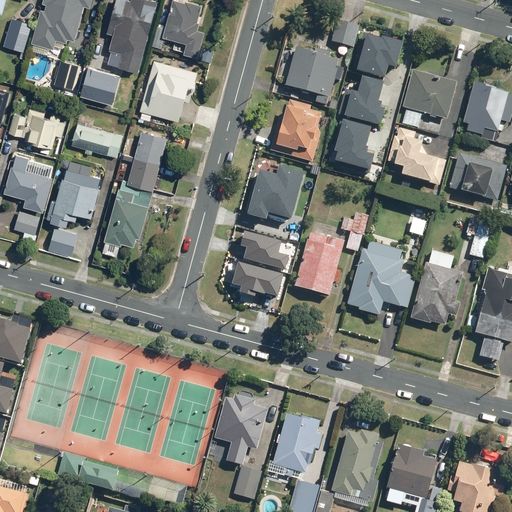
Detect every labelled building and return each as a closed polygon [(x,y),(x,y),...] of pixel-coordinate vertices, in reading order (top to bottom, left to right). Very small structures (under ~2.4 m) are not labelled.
[(42,0),(42,4),(46,5),(45,10),(41,9),(32,43),(54,49),(57,40),(67,43),(67,40),(75,42),(84,6),(90,8),(92,0),(42,0)] [(139,72),(158,2),(151,0),(131,0),(131,2),(124,0),(116,0),(108,34),(113,35),(109,50),(123,54),(119,67),(139,72)] [(186,3),(175,0),(172,0),(163,38),(186,44),(183,54),(198,58),(205,33),(198,31),(200,23),(198,22),(202,5),(186,1),(186,3)] [(32,24),(12,18),(3,47),(23,53),(32,24)] [(359,26),(337,20),(331,42),(353,48),(359,26)] [(365,31),(355,68),(386,76),(389,64),(398,67),(405,42),(365,31)] [(316,48),(315,52),(296,48),(286,86),(330,98),(338,69),(335,69),(338,59),(330,56),(331,52),(316,48)] [(81,66),(61,61),(55,85),(75,91),(81,66)] [(197,73),(154,61),(138,118),(150,121),(152,114),(179,122),(185,100),(189,101),(197,73)] [(457,82),(412,70),(402,108),(447,120),(457,82)] [(108,76),(89,71),(82,96),(102,101),(108,76)] [(347,88),(340,113),(382,123),(385,109),(380,107),(382,100),(380,99),(385,80),(365,75),(361,91),(347,88)] [(509,91),(474,82),(463,123),(468,124),(466,131),(481,135),(481,139),(495,142),(501,122),(509,124),(511,113),(511,96),(508,95),(509,91)] [(310,106),(289,100),(288,107),(286,106),(283,119),(279,118),(270,151),(313,162),(321,129),(317,128),(322,113),(309,110),(310,106)] [(14,114),(9,133),(26,138),(25,142),(52,149),(56,135),(62,137),(65,124),(59,122),(61,115),(52,113),(50,119),(44,118),(45,113),(29,109),(27,118),(14,114)] [(80,116),(72,145),(86,149),(85,152),(92,154),(93,151),(117,157),(123,136),(92,128),(94,120),(80,116)] [(339,151),(336,163),(369,172),(374,154),(366,152),(368,145),(367,145),(372,125),(342,117),(333,150),(339,151)] [(404,168),(402,175),(439,185),(446,161),(419,154),(423,142),(414,139),(416,132),(399,128),(397,135),(395,134),(388,162),(394,163),(394,165),(404,168)] [(128,183),(121,181),(104,241),(105,242),(102,253),(117,257),(120,245),(122,246),(122,243),(134,247),(136,238),(140,239),(167,138),(142,131),(128,183)] [(508,166),(459,153),(449,189),(498,202),(508,166)] [(13,167),(11,167),(4,194),(26,199),(24,207),(43,212),(53,178),(26,171),(29,158),(16,154),(13,167)] [(261,170),(249,213),(267,218),(269,212),(293,219),(306,172),(281,166),(279,175),(261,170)] [(65,179),(63,179),(53,215),(76,222),(78,215),(91,218),(99,188),(98,188),(101,178),(67,169),(65,179)] [(40,217),(20,211),(14,229),(34,236),(40,217)] [(354,221),(343,218),(340,230),(350,232),(346,250),(357,253),(362,235),(364,235),(369,216),(356,213),(354,221)] [(493,222),(471,216),(466,234),(475,236),(469,256),(483,260),(493,222)] [(77,224),(57,219),(51,241),(71,246),(77,224)] [(247,245),(244,257),(286,269),(290,254),(279,251),(282,240),(246,231),(243,244),(247,245)] [(329,296),(344,242),(310,233),(309,240),(307,240),(295,287),(329,296)] [(365,250),(363,250),(348,305),(359,308),(359,310),(379,316),(383,302),(407,308),(415,277),(401,273),(404,261),(400,259),(402,251),(367,241),(365,250)] [(428,263),(426,263),(411,319),(430,324),(431,322),(445,326),(447,315),(456,318),(460,303),(455,302),(463,273),(450,269),(454,256),(432,250),(428,263)] [(240,261),(235,283),(242,285),(240,292),(256,295),(257,290),(279,295),(284,272),(240,261)] [(511,275),(488,269),(481,292),(486,293),(475,334),(487,337),(486,339),(484,339),(479,356),(498,362),(503,344),(500,343),(501,341),(511,343),(511,275)] [(0,355),(23,363),(34,325),(0,315),(0,355)] [(0,409),(9,412),(15,388),(2,384),(8,361),(0,359),(0,409)] [(232,399),(226,398),(215,439),(210,458),(243,467),(248,448),(257,451),(268,409),(254,405),(255,400),(253,399),(254,395),(252,393),(241,390),(239,392),(238,396),(233,394),(232,399)] [(320,422),(286,413),(272,466),(306,475),(314,444),(320,446),(323,435),(317,433),(320,422)] [(330,511),(334,498),(366,506),(368,500),(373,501),(378,482),(373,481),(383,442),(377,440),(378,435),(360,430),(358,434),(346,431),(330,490),(333,491),(332,493),(322,490),(315,511),(330,511)] [(438,454),(397,444),(387,488),(428,498),(438,454)] [(119,470),(64,455),(58,475),(114,490),(119,470)] [(498,471),(459,462),(456,477),(451,476),(447,491),(452,492),(450,501),(461,503),(458,511),(491,511),(495,497),(502,498),(507,477),(498,474),(498,471)] [(240,467),(233,493),(254,499),(262,473),(240,467)] [(28,483),(38,486),(40,479),(30,476),(28,483)] [(188,487),(153,477),(147,496),(182,506),(188,487)] [(289,511),(290,511),(313,511),(321,487),(298,480),(289,511)] [(0,511),(23,511),(28,494),(0,486),(0,511)]
